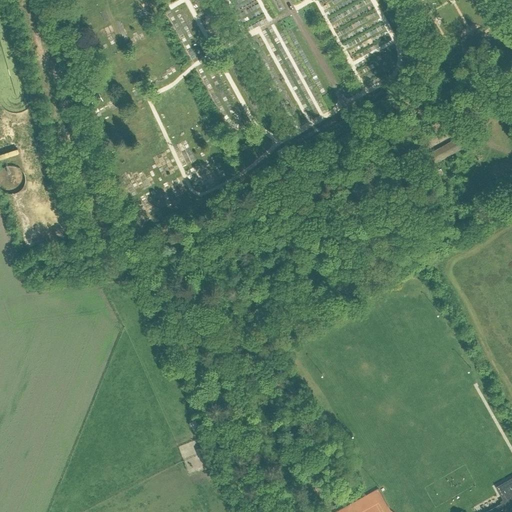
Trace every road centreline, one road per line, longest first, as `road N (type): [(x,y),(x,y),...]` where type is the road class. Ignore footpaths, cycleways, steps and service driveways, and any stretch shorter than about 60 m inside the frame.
road 1 (track): [(505,87),(307,203),(289,228)]
road 2 (track): [(127,271),(70,119)]
